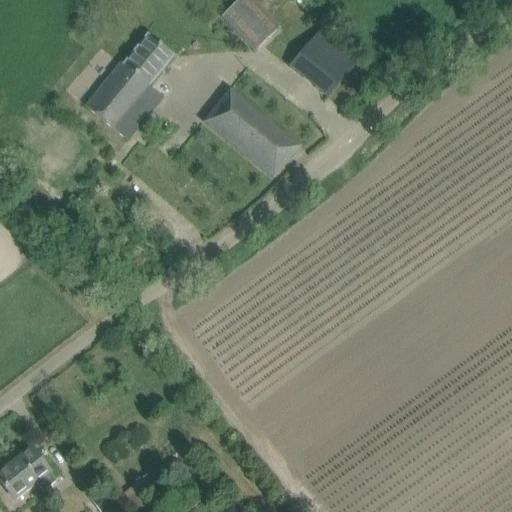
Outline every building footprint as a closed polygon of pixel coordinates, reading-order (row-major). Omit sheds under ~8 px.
[(253,0),(240,0),(222,18),(255,52),(262,45),(280,28),(253,0)] [(319,32),(290,67),(327,99),(356,64),(319,32)] [(148,36),(135,52),(125,64),(122,62),(85,106),(112,129),(128,142),(163,99),(150,88),(174,58),(148,36)] [(274,179),(299,148),(231,92),(205,123),(274,179)] [(0,474),(0,481),(9,493),(14,500),(36,483),(43,493),(57,482),(32,450),(0,474)] [(120,498),(132,511),(155,511),(144,498),(162,484),(152,471),(134,485),(134,487),(120,498)] [(90,500),(99,511),(110,511),(118,506),(105,489),(90,500)]
